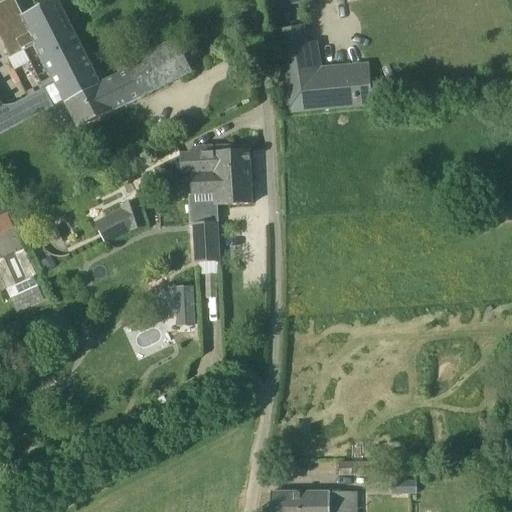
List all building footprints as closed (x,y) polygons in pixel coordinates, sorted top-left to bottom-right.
[(27,49),(37,45),(39,43),(25,16),(23,17),(15,0),(10,0),(0,5),(0,32),(12,57),(27,49)] [(39,43),(37,45),(56,84),(65,102),(102,84),(58,0),(54,0),(25,16),(39,43)] [(267,0),(270,10),(311,0),(267,0)] [(316,46),(302,49),(297,28),(273,32),(285,91),(288,111),(374,101),(369,64),(321,71),(316,46)] [(102,84),(65,102),(79,129),(193,72),(177,41),(126,66),(128,71),(102,84)] [(0,134),(55,107),(46,89),(10,107),(2,107),(0,103),(0,134)] [(215,167),(251,165),(250,151),(234,151),(233,146),(213,147),(214,152),(181,154),(182,175),(191,174),(191,175),(195,173),(216,172),(215,167)] [(195,173),(191,175),(192,196),(216,194),(217,206),(253,205),(251,165),(215,167),(216,172),(195,173)] [(107,244),(131,232),(147,227),(139,204),(123,209),(96,223),(107,244)] [(220,262),(218,222),(193,224),(196,264),(220,262)] [(25,250),(15,254),(27,281),(34,278),(37,276),(25,250)] [(40,262),(46,273),(57,268),(51,257),(40,262)] [(4,259),(0,260),(0,275),(7,290),(16,286),(4,259)] [(148,279),(154,292),(169,285),(163,272),(148,279)] [(16,286),(7,290),(11,300),(38,287),(34,278),(27,281),(16,286)] [(178,324),(194,324),(195,286),(180,286),(178,324)] [(52,347),(59,359),(79,349),(72,336),(52,347)] [(270,493),(270,511),(356,511),(357,493),(270,493)]
